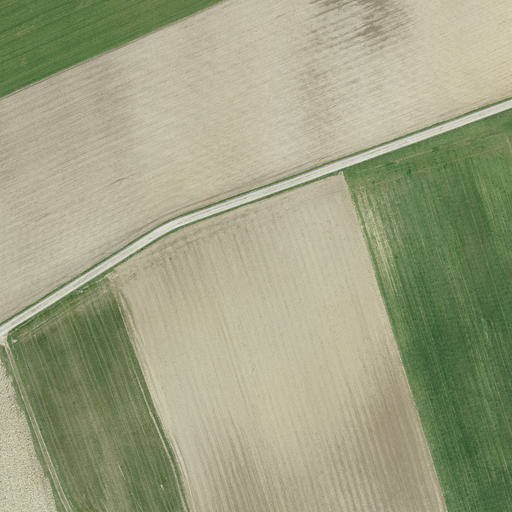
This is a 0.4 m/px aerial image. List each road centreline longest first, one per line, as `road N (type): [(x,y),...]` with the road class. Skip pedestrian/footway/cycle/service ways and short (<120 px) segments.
road 1 (track): [(511,103),(176,224),(0,333)]
road 2 (track): [(72,511),(0,334)]
